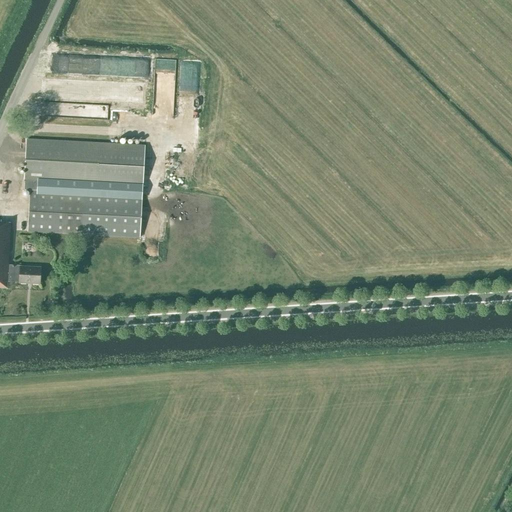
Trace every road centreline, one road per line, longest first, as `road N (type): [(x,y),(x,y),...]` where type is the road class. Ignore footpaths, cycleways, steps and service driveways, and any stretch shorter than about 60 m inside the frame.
road 1 (unclassified): [(0,329),(511,295)]
road 2 (unclassified): [(0,131),(60,0)]
